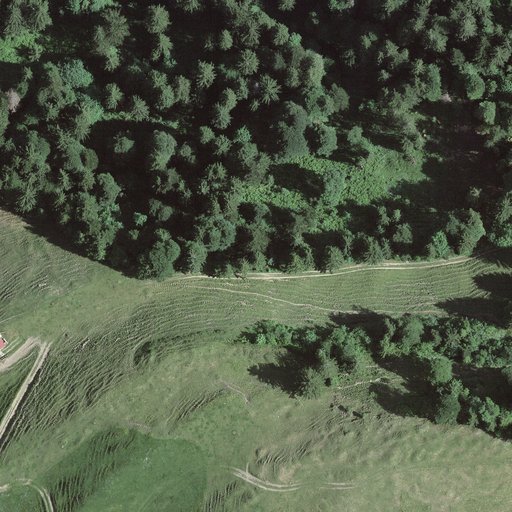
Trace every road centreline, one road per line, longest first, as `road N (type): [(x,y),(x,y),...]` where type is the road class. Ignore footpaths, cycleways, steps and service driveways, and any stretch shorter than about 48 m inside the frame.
road 1 (track): [(141,511),(191,464),(298,489),(511,463)]
road 2 (track): [(0,365),(38,335),(51,337),(0,436)]
